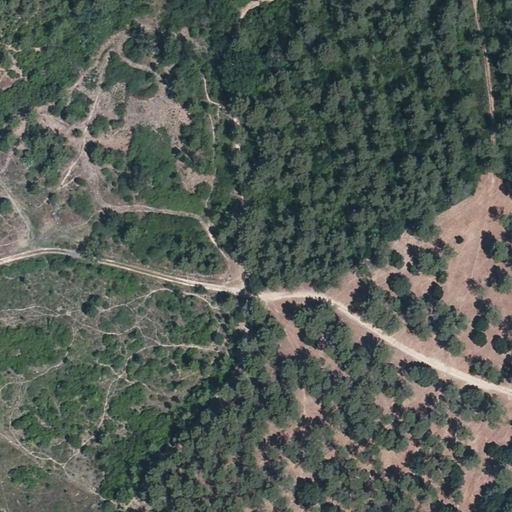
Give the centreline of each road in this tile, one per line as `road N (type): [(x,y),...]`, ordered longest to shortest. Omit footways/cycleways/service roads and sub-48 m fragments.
road 1 (track): [(310,511),(445,370),(493,190),(497,129),(477,0)]
road 2 (track): [(253,295),(321,296),(415,356),(511,394)]
road 3 (track): [(240,26),(228,66),(247,255),(235,290)]
road 4 (track): [(0,262),(75,252),(253,295)]
road 5 (track): [(253,295),(301,360),(302,511)]
